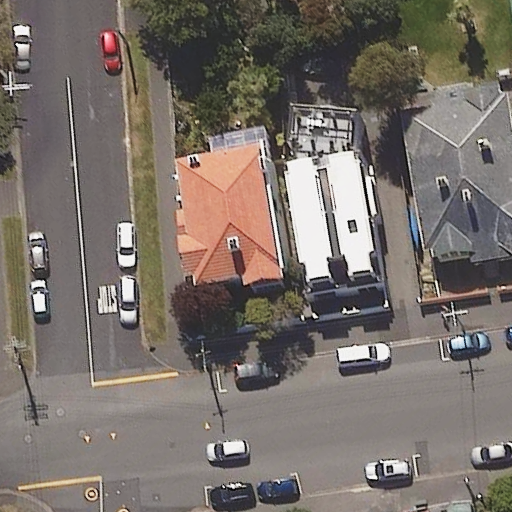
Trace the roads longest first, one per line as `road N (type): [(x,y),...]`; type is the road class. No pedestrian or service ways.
road 1 (residential): [(68,0),(96,431)]
road 2 (tertiary): [(96,431),(209,434),(511,394)]
